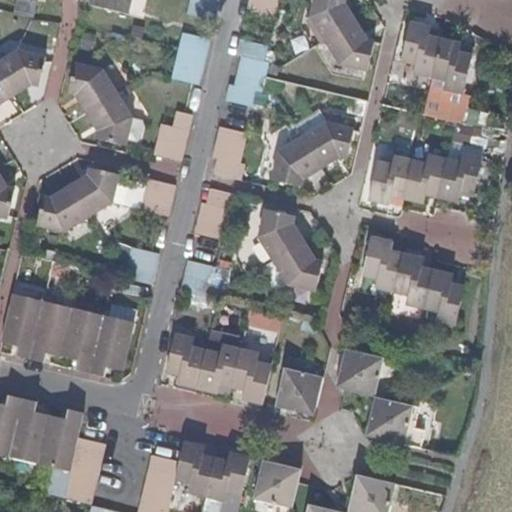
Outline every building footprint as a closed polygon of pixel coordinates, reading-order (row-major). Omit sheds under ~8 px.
[(91,0),(90,6),(127,15),(130,0),(91,0)] [(190,0),(188,13),(208,17),(214,19),(218,3),(204,0),(190,0)] [(279,2),(270,0),(250,0),(248,11),(275,17),(279,2)] [(326,40),(356,21),(346,5),(345,3),(345,0),(315,0),(311,17),(326,40)] [(365,35),(356,21),(326,40),(340,62),(369,68),(376,40),(367,38),(365,35)] [(414,70),(433,74),(441,38),(429,35),(431,25),(426,24),(410,21),(402,59),(416,62),(414,70)] [(180,47),(207,53),(211,38),(183,32),(180,47)] [(441,38),(433,74),(446,77),(444,87),(464,91),(473,55),(466,53),(460,52),(461,43),(441,38)] [(269,45),(242,39),(238,54),(243,55),(266,60),(269,45)] [(177,61),(203,67),(207,53),(180,47),(177,61)] [(19,50),(0,61),(0,72),(14,95),(29,86),(34,84),(41,85),(48,57),(19,50)] [(240,70),(267,76),(271,61),(266,60),(243,55),(240,70)] [(173,77),(193,81),(200,83),(203,67),(177,61),(173,77)] [(79,98),(89,113),(119,93),(104,69),(76,63),(70,92),(77,94),(79,98)] [(264,93),(267,76),(240,70),(236,86),(258,91),(264,93)] [(0,103),(14,95),(0,72),(0,103)] [(258,91),(236,86),(230,85),(227,101),(254,108),(258,91)] [(119,93),(89,113),(97,126),(101,132),(99,138),(127,145),(134,117),(119,93)] [(172,126),(189,130),(193,114),(185,112),(175,111),(172,126)] [(303,137),(322,168),(337,158),(340,156),(348,157),(354,129),(328,122),(303,137)] [(186,145),(189,130),(172,126),(162,124),(159,139),(186,145)] [(221,129),(217,144),(244,150),(248,136),(221,129)] [(307,177),(322,168),(303,137),(281,150),(274,179),(303,186),(304,179),(307,177)] [(182,161),(186,145),(159,139),(155,155),(182,161)] [(217,144),(215,156),(241,162),(244,150),(217,144)] [(448,157),(439,193),(459,198),(461,190),(467,191),(473,193),(482,156),(463,151),(461,160),(448,157)] [(433,192),(439,193),(448,157),(430,153),(427,161),(413,158),(404,195),(424,200),(427,190),(433,192)] [(398,194),(404,195),(413,158),(395,154),(392,162),(379,159),(370,196),(389,201),(392,192),(398,194)] [(219,159),(215,174),(241,180),(246,164),(241,162),(215,156),(214,157),(219,159)] [(86,177),(71,187),(90,217),(114,202),(120,173),(91,167),(89,175),(86,177)] [(0,172),(0,215),(9,218),(15,189),(9,187),(6,182),(0,172)] [(146,195),(173,201),(176,186),(149,180),(146,195)] [(90,217),(71,187),(55,197),(53,198),(45,196),(38,225),(66,232),(90,217)] [(235,210),(239,195),(212,189),(209,204),(230,209),(235,210)] [(142,210),(163,214),(169,216),(173,201),(146,195),(142,210)] [(227,224),(230,209),(209,204),(204,203),(200,218),(227,224)] [(276,261),(305,242),(294,225),(293,224),(295,216),(266,209),(261,237),(276,261)] [(227,224),(200,218),(196,234),(223,240),(227,224)] [(376,286),(394,290),(403,251),(397,250),(390,248),(392,240),(373,236),(364,274),(378,277),(376,286)] [(314,255),(305,242),(276,261),(289,283),(318,289),(324,261),(317,260),(314,255)] [(131,263),(157,270),(161,255),(134,248),(131,263)] [(403,251),(394,290),(408,293),(406,302),(425,306),(434,267),(428,265),(421,264),(423,256),(403,251)] [(186,277),(213,283),(217,268),(190,262),(186,277)] [(127,278),(154,285),(157,270),(131,263),(127,278)] [(434,267),(425,306),(438,309),(436,317),(455,321),(464,283),(458,282),(452,280),(455,271),(434,267)] [(210,298),(213,283),(186,277),(183,291),(210,298)] [(16,355),(31,359),(45,301),(14,293),(3,341),(13,344),(18,345),(16,355)] [(51,353),(64,356),(75,308),(45,301),(31,359),(45,362),(48,352),(51,353)] [(91,373),(105,315),(75,308),(64,356),(74,358),(80,360),(78,370),(91,373)] [(185,308),(182,322),(201,326),(204,312),(185,308)] [(275,332),(280,317),(247,308),(242,322),(275,332)] [(91,373),(106,376),(109,366),(111,367),(125,370),(136,322),(105,315),(91,373)] [(200,386),(209,348),(194,344),(196,336),(177,331),(168,369),(175,370),(181,371),(179,381),(200,386)] [(235,385),(244,347),(225,342),(223,351),(209,348),(200,386),(219,391),(222,382),(227,383),(235,385)] [(261,351),(244,347),(235,385),(240,386),(248,388),(245,396),(267,401),(275,363),(260,359),(261,351)] [(338,387),(376,395),(385,356),(347,348),(344,360),(338,387)] [(314,371),(276,362),(275,363),(267,401),(284,405),(304,410),(314,371)] [(369,425),(375,438),(404,445),(414,404),(376,395),(374,405),(369,425)] [(0,454),(11,457),(24,400),(9,397),(7,405),(0,403),(0,454)] [(24,400),(11,457),(39,464),(51,416),(37,413),(34,412),(37,403),(24,400)] [(51,416),(39,464),(70,472),(70,470),(74,455),(77,439),(83,414),(68,410),(65,420),(60,418),(51,416)] [(191,488),(210,492),(218,455),(211,454),(204,452),(206,442),(186,438),(181,464),(178,476),(192,479),(191,488)] [(77,439),(74,455),(102,462),(106,446),(77,439)] [(218,455),(210,492),(230,497),(232,488),(245,491),(253,453),(233,449),(231,458),(225,457),(218,455)] [(74,455),(70,470),(99,476),(102,462),(74,455)] [(256,494),(295,504),(300,481),(302,474),(295,463),(287,461),(266,456),(256,494)] [(178,476),(181,464),(153,458),(150,473),(177,479),(178,476)] [(70,470),(70,472),(67,485),(95,492),(99,476),(70,470)] [(147,488),(174,494),(177,479),(150,473),(147,488)] [(349,511),(389,511),(396,484),(366,477),(356,485),(352,503),(349,511)] [(95,492),(67,485),(63,500),(92,507),(95,492)] [(143,503),(171,509),(174,494),(147,488),(143,503)] [(169,511),(171,509),(143,503),(141,511),(169,511)]
